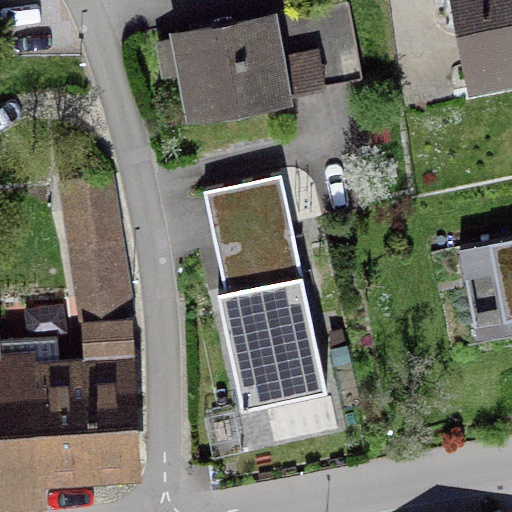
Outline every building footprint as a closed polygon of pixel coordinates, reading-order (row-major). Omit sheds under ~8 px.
[(511,0),(452,0),(466,71),(511,62),(511,0)] [(192,110),(358,78),(344,4),(178,35),(179,39),(157,43),(163,73),(184,69),(192,110)] [(334,386),(283,167),(200,187),(251,405),(334,386)] [(0,340),(0,473),(134,465),(125,316),(101,176),(64,183),(73,239),(68,240),(80,315),(82,363),(52,365),(50,337),(0,340)] [(511,237),(485,243),(500,321),(511,318),(511,237)]
